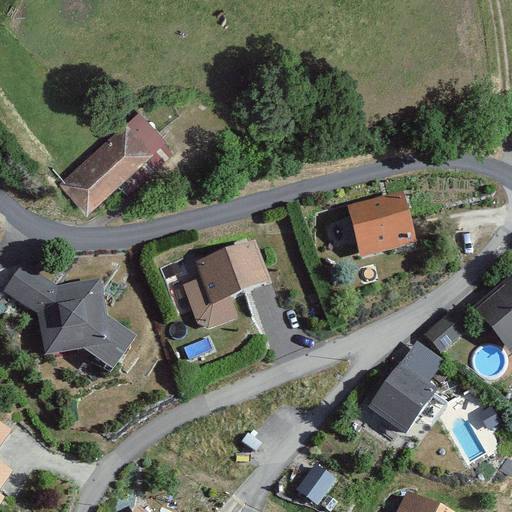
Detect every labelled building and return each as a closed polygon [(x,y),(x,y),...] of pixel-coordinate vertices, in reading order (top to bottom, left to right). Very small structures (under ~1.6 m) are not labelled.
[(52,180),(78,211),(161,139),(134,109),(52,180)] [(345,212),(356,256),(409,243),(398,199),(345,212)] [(182,282),(195,328),(229,321),(224,295),(265,280),(249,240),(192,257),(197,278),(182,282)] [(75,352),(101,369),(124,336),(96,315),(96,280),(48,283),(14,262),(0,290),(0,292),(28,313),(34,358),(75,352)] [(511,265),(467,303),(507,351),(511,346),(511,265)] [(435,354),(466,328),(447,306),(416,332),(435,354)] [(362,402),(396,426),(427,381),(420,376),(432,359),(404,341),(362,402)] [(301,486),(323,501),(341,475),(319,460),(301,486)] [(437,511),(400,493),(390,511),(437,511)]
